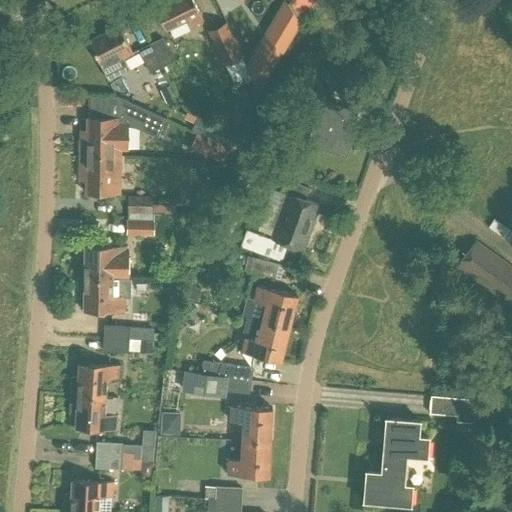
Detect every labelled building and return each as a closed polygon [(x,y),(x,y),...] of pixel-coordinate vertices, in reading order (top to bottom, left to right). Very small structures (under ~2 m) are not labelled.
[(192,27),(203,20),(191,0),(173,0),(156,9),(166,31),(188,20),(192,27)] [(284,0),(247,63),(260,89),(299,22),(284,0)] [(302,22),(318,1),(318,0),(289,0),(287,2),(302,22)] [(224,65),(243,56),(227,22),(207,32),(224,65)] [(108,80),(129,69),(124,59),(133,54),(119,25),(89,41),(108,80)] [(150,45),(161,67),(173,61),(162,38),(150,45)] [(150,73),(161,67),(150,45),(140,50),(150,73)] [(324,101),(320,76),(307,78),(310,100),(302,97),(296,113),(306,116),(306,118),(316,120),(308,144),(347,157),(357,127),(353,126),(357,113),(324,101)] [(81,137),(81,156),(120,158),(120,150),(128,151),(129,124),(155,136),(164,117),(113,93),(113,117),(87,117),(87,137),(81,137)] [(229,123),(230,124),(241,129),(247,116),(235,110),(231,119),(229,123)] [(227,131),(211,123),(196,116),(190,129),(196,132),(201,134),(222,144),(228,131),(227,131)] [(201,134),(194,150),(215,159),(222,144),(201,134)] [(120,181),(120,158),(81,156),(81,174),(87,174),(87,194),(120,194),(120,181)] [(247,229),(241,246),(282,262),(289,244),(303,249),(319,205),(306,200),(310,188),(285,179),(281,191),(288,194),(273,238),(247,229)] [(152,203),(152,197),(152,196),(127,196),(126,217),(128,217),(128,213),(153,213),(174,213),(175,203),(152,203)] [(90,201),(90,213),(106,214),(107,202),(90,201)] [(154,236),(153,213),(128,213),(128,217),(126,217),(126,235),(154,236)] [(509,241),(511,237),(511,231),(494,218),(488,227),(509,241)] [(511,268),(478,244),(460,269),(511,306),(511,268)] [(126,279),(126,261),(126,246),(85,246),(85,278),(113,279),(126,279)] [(248,256),(245,269),(276,277),(279,263),(248,256)] [(112,296),(113,279),(85,278),(84,311),(125,311),(125,296),(112,296)] [(262,321),(290,328),(298,295),(257,285),(250,318),(262,321)] [(290,328),(262,321),(250,318),(242,352),(282,361),(290,328)] [(105,326),(104,339),(153,342),(153,340),(154,327),(130,326),(105,326)] [(104,339),(103,352),(153,353),(153,342),(104,339)] [(252,381),(254,367),(227,364),(202,360),(201,372),(200,373),(252,381)] [(119,380),(120,365),(79,363),(78,377),(72,377),(71,395),(105,397),(106,379),(119,380)] [(184,369),(181,389),(226,397),(227,391),(250,395),(252,381),(200,373),(201,372),(184,369)] [(104,414),(105,397),(71,395),(70,413),(76,414),(76,428),(117,430),(117,415),(104,414)] [(478,424),(479,401),(431,396),(429,414),(456,416),(456,423),(478,424)] [(242,441),(271,443),(272,409),(231,407),(230,422),(243,422),(242,441)] [(425,458),(427,437),(418,436),(419,421),(387,418),(382,471),(367,470),(364,502),(410,506),(411,485),(403,484),(405,456),(425,458)] [(269,477),(271,443),(242,441),(241,460),(228,460),(227,475),(269,477)] [(95,456),(142,459),(142,445),(96,443),(95,456)] [(142,470),(142,459),(95,456),(95,469),(142,470)] [(109,511),(111,497),(112,482),(71,480),(71,494),(64,494),(63,511),(65,511),(109,511)] [(215,501),(241,503),(241,489),(215,487),(215,501)] [(168,511),(169,496),(155,495),(154,511),(168,511)] [(240,511),(241,503),(215,501),(214,511),(240,511)]
